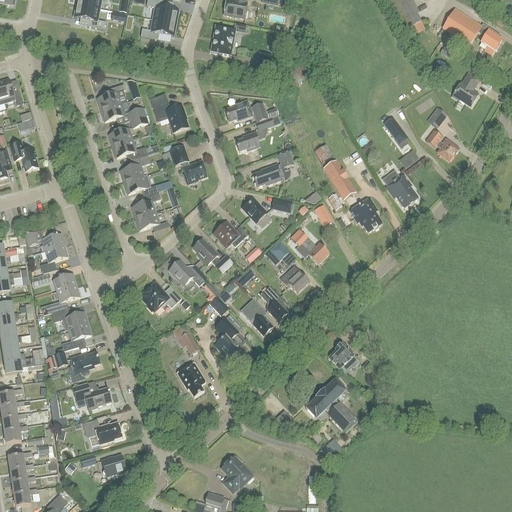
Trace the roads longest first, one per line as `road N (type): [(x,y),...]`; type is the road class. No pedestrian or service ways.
road 1 (tertiary): [(228,417),(433,219),(511,105)]
road 2 (residential): [(137,270),(225,184),(191,86)]
road 3 (residential): [(137,270),(69,70)]
road 4 (residential): [(173,469),(153,446),(98,290)]
road 5 (residential): [(326,511),(323,472),(311,456),(228,417)]
road 6 (residential): [(63,188),(27,64)]
road 7 (residential): [(191,86),(69,70)]
